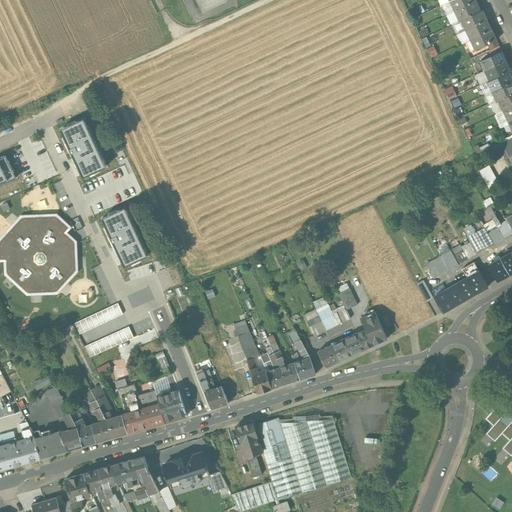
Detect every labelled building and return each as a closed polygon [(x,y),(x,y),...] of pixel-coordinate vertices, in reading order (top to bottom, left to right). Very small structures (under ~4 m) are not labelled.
[(196,0),(203,13),(227,2),(226,0),(196,0)] [(475,0),(451,0),(450,1),(455,11),(476,1),(475,0)] [(476,1),(455,11),(459,21),(460,21),(481,11),(476,1)] [(481,11),(460,21),(465,30),(487,20),(482,10),(481,11)] [(487,20),(465,30),(470,41),(492,30),(487,20)] [(492,30),(470,41),(474,50),(487,45),(496,40),(492,30)] [(496,40),(487,45),(489,50),(499,46),(496,40)] [(489,50),(488,51),(490,56),(501,51),(499,46),(489,50)] [(490,56),(479,61),(484,71),(506,61),(501,51),(490,56)] [(506,61),(484,71),(488,81),(509,72),(511,71),(506,61)] [(488,81),(487,82),(491,92),(511,82),(511,79),(509,72),(488,81)] [(511,82),(491,92),(496,102),(498,101),(511,94),(511,82)] [(445,90),(449,99),(457,95),(453,86),(445,90)] [(511,94),(498,101),(503,111),(511,107),(511,94)] [(511,107),(503,111),(507,121),(511,119),(511,107)] [(60,130),(83,178),(106,168),(84,119),(60,130)] [(511,139),(511,138),(500,143),(506,154),(511,151),(511,139)] [(0,157),(0,185),(16,178),(6,155),(0,157)] [(488,185),(497,181),(490,165),(481,169),(488,185)] [(102,219),(124,268),(148,257),(125,208),(102,219)] [(7,274),(28,294),(57,292),(76,272),(75,244),(70,244),(68,240),(70,238),(65,233),(69,228),(56,216),(22,218),(0,241),(0,260),(6,260),(7,274)] [(511,230),(508,224),(498,230),(503,238),(511,233),(511,230)] [(498,230),(488,236),(493,244),(503,238),(498,230)] [(480,240),(475,232),(466,237),(470,242),(476,254),(484,249),(479,241),(480,240)] [(480,240),(479,241),(484,249),(493,244),(488,236),(480,240)] [(460,245),(450,250),(453,255),(458,264),(476,254),(470,242),(461,247),(460,245)] [(511,252),(501,258),(510,274),(511,272),(511,252)] [(440,255),(431,261),(434,266),(434,267),(439,275),(449,269),(444,261),(440,255)] [(453,255),(444,261),(449,269),(458,264),(453,255)] [(510,274),(501,258),(489,265),(498,281),(510,274)] [(434,266),(431,261),(426,264),(434,278),(439,275),(434,267),(434,266)] [(474,263),(461,269),(466,278),(475,294),(486,288),(474,263)] [(466,278),(456,284),(464,300),(475,294),(466,278)] [(433,298),(425,284),(418,288),(426,302),(433,298)] [(456,284),(446,290),(454,306),(464,300),(456,284)] [(348,288),(337,293),(343,306),(345,311),(356,305),(348,288)] [(446,290),(434,297),(442,313),(454,306),(446,290)] [(118,304),(75,324),(80,335),(123,314),(118,304)] [(343,306),(331,311),(333,316),(337,325),(349,319),(345,311),(343,306)] [(316,312),(305,317),(307,322),(318,317),(316,312)] [(375,312),(360,318),(365,331),(372,346),(387,339),(375,312)] [(333,316),(322,321),(326,330),(337,325),(333,316)] [(322,321),(310,327),(314,336),(326,330),(322,321)] [(129,327),(85,347),(90,357),(133,338),(129,327)] [(271,345),(263,328),(257,330),(265,349),(266,349),(269,356),(274,353),(271,345)] [(365,331),(357,334),(364,349),(372,346),(365,331)] [(356,333),(344,339),(351,355),(364,349),(357,334),(356,333)] [(310,358),(297,334),(291,337),(304,360),(310,358)] [(344,339),(331,345),(338,362),(351,355),(344,339)] [(276,343),(271,345),(274,353),(280,351),(276,343)] [(254,345),(243,349),(247,360),(247,361),(253,358),(260,355),(258,351),(257,351),(254,345)] [(331,345),(317,351),(325,368),(338,362),(331,345)] [(280,351),(274,353),(278,362),(283,360),(284,360),(280,351)] [(277,369),(267,372),(272,389),(286,384),(281,367),(278,362),(274,353),(269,356),(274,367),(277,369)] [(304,360),(300,361),(299,358),(296,353),(291,355),(295,363),(300,379),(315,374),(310,358),(304,360)] [(173,373),(166,356),(159,359),(166,376),(173,373)] [(266,369),(257,372),(255,367),(256,367),(253,358),(247,361),(247,360),(246,360),(257,394),(272,389),(267,372),(266,369)] [(295,363),(285,366),(283,360),(278,362),(281,367),(286,384),(300,379),(295,363)] [(107,364),(97,370),(99,374),(109,369),(107,364)] [(214,367),(206,370),(209,376),(216,374),(214,367)] [(221,387),(210,391),(207,383),(208,383),(204,372),(200,373),(199,371),(196,372),(202,388),(211,409),(213,409),(228,403),(221,387)] [(4,374),(0,375),(0,398),(12,392),(4,374)] [(155,391),(139,396),(135,384),(128,386),(125,379),(117,381),(126,414),(122,415),(128,433),(165,422),(157,396),(155,391)] [(104,396),(99,386),(91,390),(96,400),(104,396)] [(179,389),(157,396),(165,422),(187,416),(179,389)] [(122,415),(115,417),(104,396),(96,400),(99,408),(106,420),(112,437),(128,433),(122,415)] [(61,397),(50,403),(59,419),(63,417),(69,414),(61,397)] [(494,405),(496,407),(485,419),(493,426),(486,433),(495,441),(502,434),(509,441),(502,448),(511,456),(511,454),(511,404),(507,410),(498,402),(494,405)] [(106,420),(99,408),(95,410),(101,422),(92,425),(92,426),(97,442),(112,437),(106,420)] [(70,431),(63,433),(62,432),(61,432),(60,431),(53,434),(52,431),(34,436),(41,458),(83,446),(78,428),(74,422),(70,414),(69,414),(63,417),(70,431)] [(320,417),(293,419),(293,422),(281,423),(256,431),(262,452),(272,481),(231,494),(238,508),(240,511),(351,477),(333,419),(320,420),(320,417)] [(86,428),(82,418),(74,422),(78,428),(83,446),(97,442),(92,426),(86,428)] [(253,421),(236,426),(252,477),(262,474),(255,454),(262,452),(256,431),(253,421)] [(0,469),(41,458),(34,436),(31,427),(21,430),(23,436),(0,442),(0,469)] [(194,457),(183,461),(190,482),(209,476),(209,475),(202,453),(194,455),(194,457)] [(160,492),(150,473),(149,473),(144,456),(133,460),(138,476),(142,475),(148,488),(145,489),(149,496),(154,494),(160,492)] [(138,476),(133,460),(122,463),(127,479),(129,486),(140,483),(138,476)] [(190,482),(183,461),(173,464),(172,462),(164,465),(171,488),(190,482)] [(122,463),(112,466),(116,482),(127,479),(122,463)] [(112,466),(98,470),(106,497),(109,496),(113,495),(111,487),(113,483),(116,482),(112,466)] [(106,497),(98,470),(84,474),(90,495),(91,498),(99,496),(100,499),(106,511),(116,511),(109,496),(106,497)] [(209,476),(214,492),(228,487),(220,472),(209,475),(209,476)] [(84,474),(65,479),(73,505),(80,503),(79,498),(90,495),(84,474)] [(124,495),(121,489),(118,489),(116,482),(113,483),(111,487),(113,495),(109,496),(116,511),(132,511),(127,502),(124,495)] [(145,489),(135,492),(138,499),(149,496),(145,489)] [(167,489),(160,492),(169,511),(176,507),(167,489)] [(135,492),(124,495),(127,502),(138,499),(135,492)] [(166,511),(169,511),(160,492),(154,494),(158,504),(157,505),(160,511),(166,511)] [(56,498),(44,501),(47,511),(60,511),(58,504),(56,498)] [(47,511),(44,501),(32,505),(34,511),(33,511),(47,511)] [(287,502),(271,507),(272,511),(284,511),(290,510),(287,502)]
